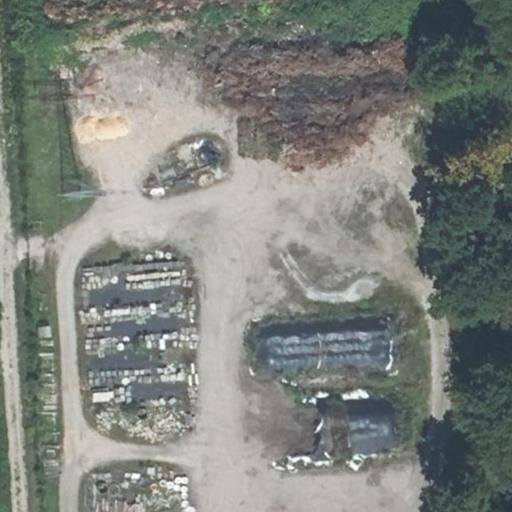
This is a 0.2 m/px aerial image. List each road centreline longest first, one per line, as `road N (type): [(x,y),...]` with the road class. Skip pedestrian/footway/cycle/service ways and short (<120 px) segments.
road 1 (unclassified): [(23,511),(7,230)]
road 2 (track): [(0,95),(7,230)]
